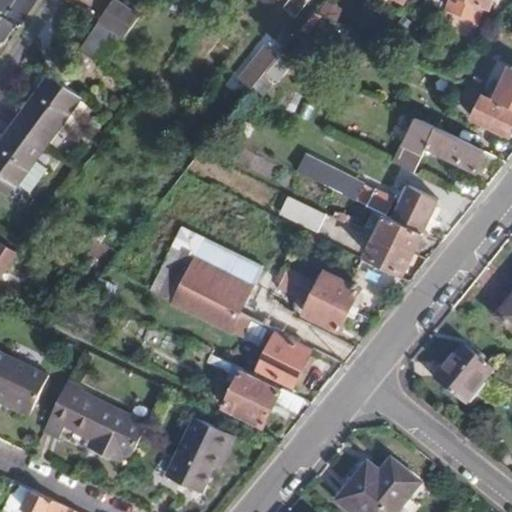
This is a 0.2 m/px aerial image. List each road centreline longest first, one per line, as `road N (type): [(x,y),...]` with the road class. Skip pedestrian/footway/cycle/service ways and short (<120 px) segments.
road 1 (residential): [(361,378),(511,191)]
road 2 (residential): [(361,378),(511,498)]
road 3 (residential): [(248,511),(361,378)]
